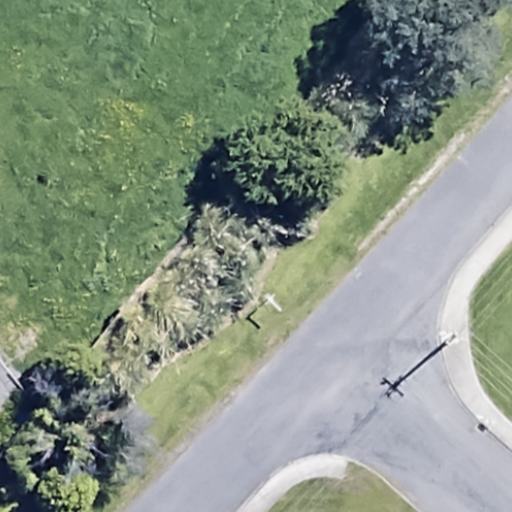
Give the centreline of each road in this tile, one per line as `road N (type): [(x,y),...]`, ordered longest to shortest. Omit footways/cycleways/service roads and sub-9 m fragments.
road 1 (residential): [(511,147),(338,343)]
road 2 (residential): [(338,343),(511,504)]
road 3 (residential): [(338,343),(185,511)]
